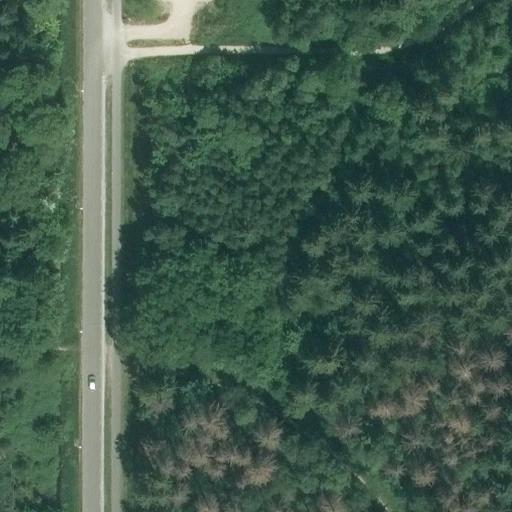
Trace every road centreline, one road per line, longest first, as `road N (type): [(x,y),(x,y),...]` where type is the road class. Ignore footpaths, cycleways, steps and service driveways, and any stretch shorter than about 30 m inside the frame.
road 1 (unclassified): [(90,511),(92,0)]
road 2 (track): [(391,511),(261,399),(206,377),(119,359)]
